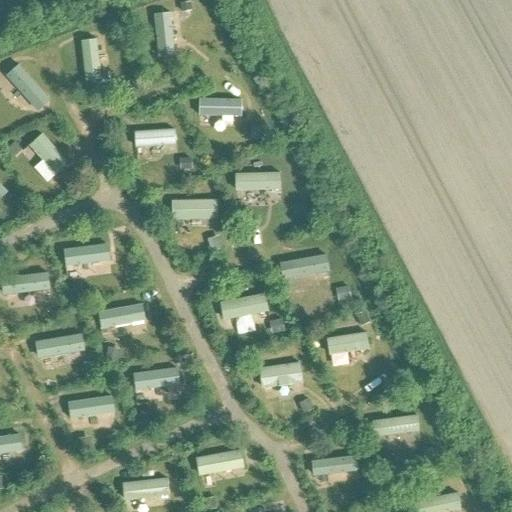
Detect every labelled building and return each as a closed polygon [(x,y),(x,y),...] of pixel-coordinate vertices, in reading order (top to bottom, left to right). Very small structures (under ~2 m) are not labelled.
[(192,1),(180,2),(180,10),(192,9),(192,1)] [(174,52),(170,10),(154,11),(158,54),(174,52)] [(101,78),(96,37),(81,39),(86,79),(101,78)] [(50,97),(18,62),(5,74),(37,109),(50,97)] [(242,98),(199,96),(198,113),(241,115),(242,98)] [(265,125),(252,125),(252,138),(265,138),(265,125)] [(175,127),(135,130),(135,145),(176,142),(175,127)] [(70,161),(41,132),(28,144),(57,174),(70,161)] [(22,148),(15,140),(6,148),(14,156),(22,148)] [(192,156),(180,157),(181,168),(192,167),(192,156)] [(280,171),(235,172),(236,188),(281,187),(280,171)] [(218,198),(172,199),(172,219),(218,218),(218,198)] [(307,203),(294,203),(294,216),(307,216),(307,203)] [(220,234),(208,238),(212,250),(224,246),(220,234)] [(108,241),(63,247),(65,265),(110,258),(108,241)] [(327,252),(280,261),(283,277),(330,268),(327,252)] [(48,270),(0,275),(0,276),(2,293),(50,287),(48,270)] [(76,282),(65,290),(74,302),(85,294),(76,282)] [(350,285),(336,287),(338,300),(352,298),(350,285)] [(269,309),(266,291),(219,300),(223,318),(269,309)] [(142,302),(98,310),(101,327),(145,318),(142,302)] [(366,310),(357,313),(361,326),(370,323),(366,310)] [(284,318),(269,320),(272,334),(286,331),(284,318)] [(368,331),(327,336),(329,354),(370,349),(368,331)] [(82,332),(34,340),(37,357),(85,349),(82,332)] [(121,348),(107,345),(105,358),(118,361),(121,348)] [(98,359),(83,361),(85,374),(100,372),(98,359)] [(301,361),(259,366),(262,386),(303,381),(301,361)] [(178,366),(133,372),(135,388),(180,383),(178,366)] [(112,394),(68,401),(70,417),(115,410),(112,394)] [(310,395),(299,401),(304,412),(316,407),(310,395)] [(152,414),(139,411),(136,421),(149,424),(152,414)] [(417,413),(372,419),(374,435),(419,430),(417,413)] [(20,432),(0,434),(0,452),(22,450),(20,432)] [(90,435),(76,437),(78,448),(92,446),(90,435)] [(438,448),(424,446),(423,458),(436,460),(438,448)] [(242,448),(196,456),(199,474),(245,466),(242,448)] [(356,454),(311,459),(313,474),(358,470),(356,454)] [(167,476),(122,481),(124,498),(169,493),(167,476)] [(370,480),(358,481),(359,494),(371,493),(370,480)] [(459,491),(412,500),(414,511),(437,511),(462,507),(459,491)] [(217,507),(214,496),(202,499),(205,510),(217,507)]
